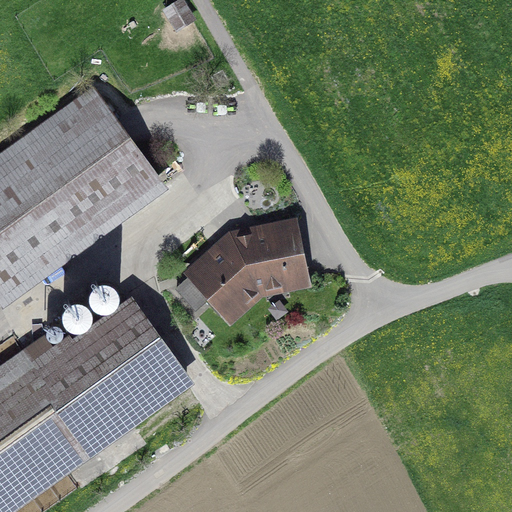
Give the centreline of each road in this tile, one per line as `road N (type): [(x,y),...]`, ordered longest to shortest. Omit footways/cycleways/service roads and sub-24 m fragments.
road 1 (unclassified): [(511,265),(379,313),(106,511)]
road 2 (track): [(379,313),(199,0)]
